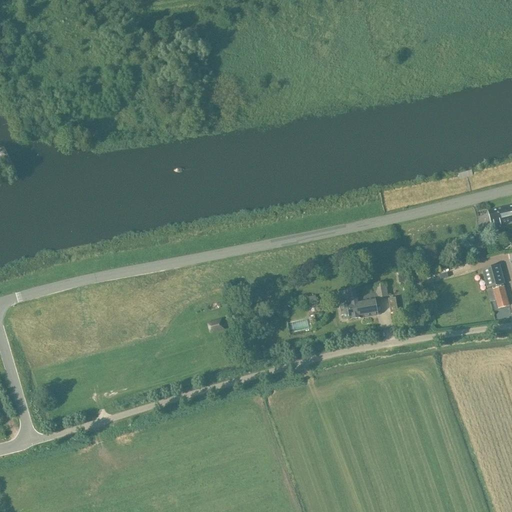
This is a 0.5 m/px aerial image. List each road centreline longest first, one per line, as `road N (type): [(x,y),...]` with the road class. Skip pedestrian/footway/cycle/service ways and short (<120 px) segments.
road 1 (tertiary): [(0,304),(511,193)]
road 2 (unclassified): [(29,443),(318,359),(511,325)]
road 3 (unclassified): [(29,443),(0,307)]
